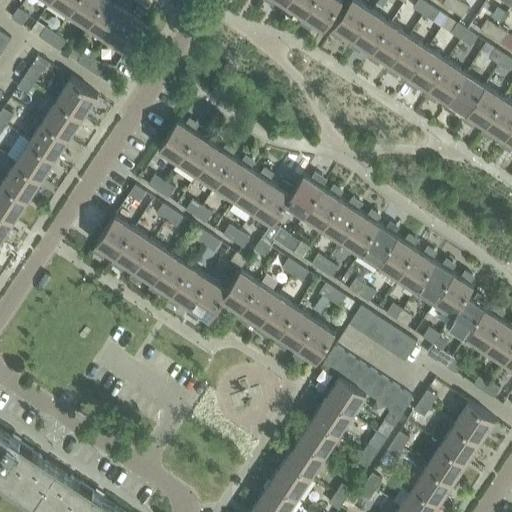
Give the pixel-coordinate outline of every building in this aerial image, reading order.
[(70,12),(76,0),(51,0),(70,12)] [(89,25),(103,0),(76,0),(70,12),(89,25)] [(107,37),(126,7),(120,3),(122,0),(103,0),(89,25),(107,37)] [(305,14),(314,0),(287,0),(286,2),(282,9),(289,13),(293,6),(305,14)] [(324,27),(341,0),(314,0),(305,14),(301,21),(308,25),(312,19),(324,27)] [(355,38),(373,8),(361,0),(350,0),(335,24),(335,25),(332,31),(338,35),(342,29),(355,38)] [(423,14),(430,3),(425,0),(416,0),(413,7),(423,14)] [(459,0),(438,0),(453,10),(459,0)] [(463,16),(470,6),(461,0),(459,0),(453,10),(463,16)] [(434,20),(441,9),(430,3),(423,14),(434,20)] [(126,49),(145,20),(139,16),(143,9),(136,5),(132,11),(126,7),(107,37),(126,49)] [(22,24),(29,14),(19,7),(12,17),(22,24)] [(373,50),(392,20),(373,8),(355,38),(351,44),(357,48),(361,42),(373,50)] [(469,28),(449,15),(442,26),(461,39),(469,28)] [(491,35),(498,24),(487,18),(481,28),(491,35)] [(392,62),(411,33),(392,20),(373,50),(369,56),(376,60),(380,54),(392,62)] [(502,41),(508,31),(498,24),(491,35),(502,41)] [(50,42),(57,32),(47,25),(40,35),(50,42)] [(471,45),(479,34),(469,28),(461,39),(471,45)] [(0,52),(11,36),(0,29),(0,30),(0,52)] [(60,49),(67,38),(57,32),(50,42),(60,49)] [(411,74),(430,45),(411,33),(392,62),(388,68),(394,72),(398,66),(411,74)] [(139,57),(147,46),(138,40),(131,51),(139,57)] [(430,87),(449,58),(430,45),(411,74),(406,81),(413,85),(417,78),(430,87)] [(498,63),(505,53),(495,46),(488,56),(498,63)] [(88,67),(95,57),(84,50),(78,60),(88,67)] [(510,71),(511,67),(511,57),(505,53),(498,63),(510,71)] [(98,74),(105,64),(95,57),(88,67),(98,74)] [(449,99),(468,70),(449,58),(430,87),(426,93),(432,98),(437,91),(449,99)] [(35,82),(42,72),(31,65),(25,75),(35,82)] [(468,112),(486,82),(468,70),(449,99),(445,106),(452,110),(456,104),(468,112)] [(28,92),(35,82),(25,75),(18,85),(28,92)] [(84,114),(98,93),(71,76),(57,97),(84,114)] [(486,124),(506,95),(486,82),(468,112),(464,118),(470,122),(474,116),(486,124)] [(22,103),(27,94),(16,87),(10,96),(22,103)] [(505,136),(511,124),(511,98),(506,95),(486,124),(482,130),(489,134),(493,128),(505,136)] [(71,133),(84,114),(57,97),(44,116),(71,133)] [(0,118),(7,123),(14,113),(4,106),(0,111),(0,118)] [(178,160),(198,130),(192,126),(196,119),(189,115),(185,121),(179,117),(159,147),(178,160)] [(58,154),(71,133),(44,116),(30,137),(58,154)] [(511,140),(511,124),(505,136),(501,142),(508,146),(511,140)] [(197,172),(217,142),(211,138),(215,132),(208,127),(203,134),(198,130),(178,160),(197,172)] [(44,174),(58,154),(30,137),(17,158),(44,174)] [(216,185),(236,155),(230,151),(234,144),(227,139),(223,146),(217,142),(197,172),(216,185)] [(235,197),(254,166),(247,162),(252,156),(245,152),(241,158),(236,155),(216,185),(235,197)] [(30,195),(44,174),(17,158),(4,178),(30,195)] [(260,170),(254,166),(235,197),(254,210),(273,179),(267,175),(271,169),(264,164),(260,170)] [(304,213),(324,183),(318,180),(322,174),(315,169),(311,175),(304,170),(290,191),(292,191),(286,201),(304,213)] [(159,190),(166,179),(156,172),(149,183),(159,190)] [(286,201),(292,191),(290,191),(285,187),(289,181),(283,177),(279,183),(273,179),(254,210),(272,222),(286,201)] [(30,195),(4,178),(0,183),(0,206),(16,216),(30,195)] [(169,197),(176,186),(166,179),(159,190),(169,197)] [(324,226),(342,196),(336,192),(340,185),(334,181),(329,187),(324,183),(304,213),(324,226)] [(140,201),(147,190),(135,182),(128,193),(140,201)] [(342,238),(361,208),(355,204),(359,198),(352,193),(348,199),(342,196),(324,226),(342,238)] [(196,215),(204,204),(193,197),(186,208),(196,215)] [(167,219),(175,208),(164,201),(157,212),(167,219)] [(206,221),(214,211),(204,204),(196,215),(206,221)] [(0,237),(1,239),(16,216),(0,206),(0,237)] [(361,251),(381,221),(374,217),(379,211),(371,206),(367,212),(361,208),(342,238),(361,251)] [(177,225),(184,215),(175,208),(167,219),(177,225)] [(116,255),(134,225),(115,213),(97,243),(93,250),(100,255),(104,248),(116,255)] [(241,229),(230,222),(229,223),(221,218),(216,227),(224,232),(223,232),(235,240),(241,229)] [(379,262),(399,233),(393,229),(397,222),(390,218),(386,224),(381,221),(361,251),(379,262)] [(134,267),(153,237),(134,225),(116,255),(112,262),(118,267),(123,260),(134,267)] [(204,243),(211,233),(201,226),(194,236),(204,243)] [(285,244),(291,234),(281,227),(274,237),(285,244)] [(244,246),(251,235),(241,229),(235,240),(244,246)] [(398,275),(418,245),(412,241),(416,235),(409,230),(405,236),(399,233),(379,262),(398,275)] [(215,250),(221,239),(211,233),(204,243),(215,250)] [(310,246),(291,234),(285,244),(303,256),(310,246)] [(153,280),(173,250),(153,237),(134,267),(130,274),(137,278),(141,272),(153,280)] [(264,256),(272,244),(261,237),(253,249),(264,256)] [(417,287),(437,257),(430,253),(434,247),(428,243),(424,249),(418,245),(398,275),(417,287)] [(173,292),(190,262),(173,250),(153,280),(149,286),(156,291),(160,285),(173,292)] [(241,267),(248,257),(237,250),(230,260),(241,267)] [(322,269),(329,258),(319,251),(312,262),(322,269)] [(435,299),(455,270),(449,266),(453,259),(447,255),(443,262),(437,257),(417,287),(435,299)] [(292,274),(300,263),(289,256),(282,267),(292,274)] [(332,275),(339,265),(329,258),(322,269),(332,275)] [(190,304),(209,274),(190,262),(173,292),(168,299),(175,303),(179,297),(190,304)] [(302,280),(310,269),(300,263),(292,274),(302,280)] [(242,309),(261,280),(241,267),(228,287),(229,287),(218,303),(218,304),(225,308),(230,301),(242,309)] [(467,293),(475,282),(468,278),(472,272),(465,267),(461,274),(455,270),(435,299),(453,311),(454,312),(467,293)] [(218,303),(229,287),(228,287),(209,274),(190,304),(191,305),(187,312),(193,316),(198,309),(210,317),(218,304),(218,303)] [(360,293),(366,283),(356,276),(349,286),(360,293)] [(260,321),(280,292),(261,280),(242,309),(237,316),(243,320),(248,313),(260,321)] [(331,298),(338,288),(326,280),(319,291),(323,293),(319,300),(325,304),(329,297),(331,298)] [(370,299),(376,289),(366,283),(360,293),(370,299)] [(340,304),(346,293),(338,288),(331,298),(340,304)] [(466,335),(486,305),(480,301),(485,295),(477,290),(473,297),(467,293),(454,312),(453,311),(446,321),(466,335)] [(279,334),(299,304),(280,292),(260,321),(256,328),(263,333),(267,326),(279,334)] [(318,300),(314,307),(320,311),(325,305),(318,300)] [(397,318),(403,307),(393,301),(387,311),(397,318)] [(485,346),(504,317),(498,313),(503,307),(496,302),(492,309),(486,305),(466,335),(485,346)] [(359,328),(372,310),(362,303),(349,321),(359,328)] [(298,346),(317,316),(299,304),(279,334),(275,340),(282,345),(286,338),(298,346)] [(407,325),(414,314),(403,307),(397,318),(407,325)] [(370,335),(382,316),(372,310),(359,328),(370,335)] [(317,358),(336,329),(317,316),(298,346),(294,353),(300,357),(305,350),(317,358)] [(380,342),(392,323),(382,316),(370,335),(380,342)] [(503,359),(511,345),(511,317),(510,321),(504,317),(485,346),(503,359)] [(394,350),(406,332),(392,323),(380,342),(394,350)] [(434,342),(441,332),(429,324),(422,334),(434,342)] [(405,358),(417,340),(406,332),(394,350),(405,358)] [(334,370),(346,350),(335,343),(322,363),(334,370)] [(511,364),(511,345),(503,359),(511,364)] [(447,365),(453,355),(443,348),(436,358),(447,365)] [(345,376),(358,357),(346,350),(334,370),(340,373),(345,376)] [(457,372),(464,361),(453,355),(447,365),(457,372)] [(356,384),(369,365),(358,357),(345,376),(356,384)] [(368,392),(380,372),(369,365),(356,384),(367,391),(368,392)] [(380,399),(392,380),(380,372),(368,392),(380,399)] [(484,389),(491,379),(481,372),(474,382),(484,389)] [(356,384),(345,376),(340,373),(327,393),(354,411),(367,391),(356,384)] [(494,396),(501,386),(491,379),(484,389),(494,396)] [(391,406),(403,388),(392,380),(380,399),(391,406)] [(401,413),(414,395),(403,388),(391,406),(392,407),(401,413)] [(431,405),(438,395),(427,388),(421,398),(431,405)] [(345,424),(354,411),(327,393),(313,414),(341,432),(345,424)] [(424,415),(431,405),(421,398),(414,408),(424,415)] [(482,438),(496,416),(470,399),(455,421),(482,438)] [(394,425),(401,413),(392,407),(384,418),(394,425)] [(339,434),(341,432),(313,414),(299,435),(327,453),(339,434)] [(384,418),(377,428),(387,435),(394,425),(384,418)] [(468,459),(482,438),(455,421),(442,441),(468,459)] [(344,437),(350,428),(345,424),(341,432),(339,434),(344,437)] [(374,456),(387,435),(373,426),(366,437),(370,439),(364,449),(374,456)] [(127,511),(82,482),(0,428),(0,481),(9,487),(46,511),(127,511)] [(404,446),(410,436),(400,429),(393,439),(404,446)] [(313,473),(327,453),(299,435),(286,455),(313,473)] [(397,456),(404,446),(393,439),(386,450),(397,456)] [(455,479),(468,459),(442,441),(428,462),(455,479)] [(367,466),(374,456),(364,449),(357,460),(367,466)] [(299,495),(312,474),(313,473),(286,455),(272,477),(299,495)] [(441,500),(455,479),(428,462),(414,482),(441,500)] [(376,488),(383,477),(373,470),(365,481),(376,488)] [(280,511),(287,511),(299,495),(272,477),(258,497),(280,511)] [(346,497),(352,488),(342,481),(336,491),(346,497)] [(369,498),(376,488),(365,481),(359,491),(369,498)] [(412,511),(432,511),(440,502),(441,500),(414,482),(400,504),(412,511)] [(339,508),(345,499),(346,497),(336,491),(329,501),(339,508)] [(280,511),(258,497),(248,511),(280,511)]
